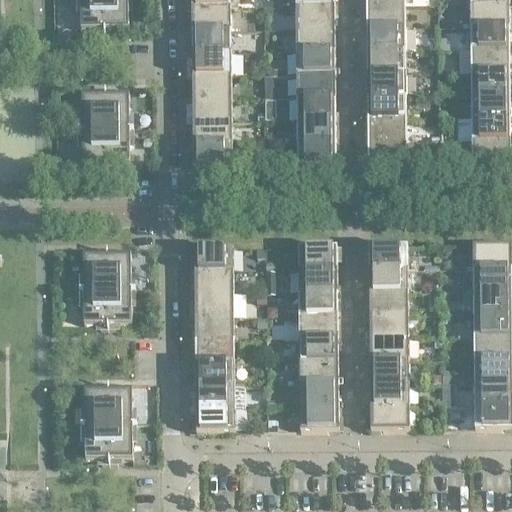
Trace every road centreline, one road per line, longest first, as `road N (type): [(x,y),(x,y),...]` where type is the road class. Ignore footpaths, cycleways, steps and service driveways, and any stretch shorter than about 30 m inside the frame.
road 1 (residential): [(172,466),(167,0)]
road 2 (residential): [(172,466),(511,462)]
